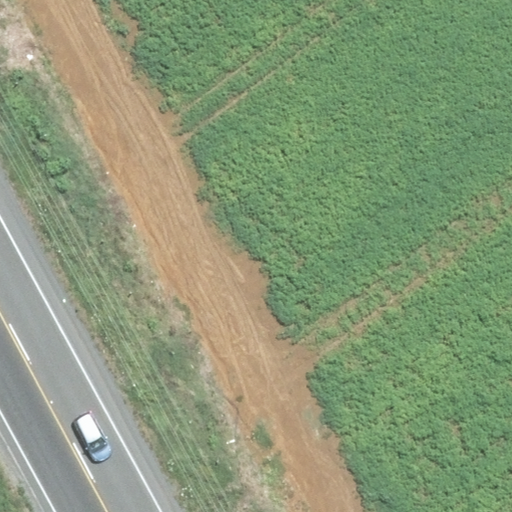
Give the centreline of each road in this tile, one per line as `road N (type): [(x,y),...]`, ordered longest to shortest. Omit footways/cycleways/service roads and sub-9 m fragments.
road 1 (track): [(54,0),(345,511)]
road 2 (tertiary): [(101,511),(0,319)]
